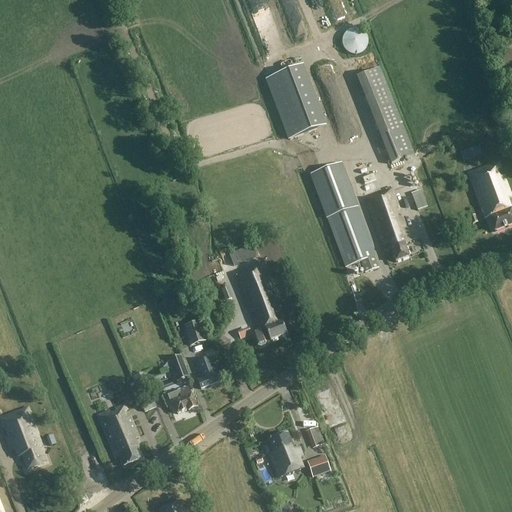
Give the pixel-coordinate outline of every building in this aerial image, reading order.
[(261,13),(267,36),(280,33),(275,10),(261,13)] [(367,49),(368,43),(366,37),(362,33),(356,30),(350,31),(345,35),(342,40),(342,47),(345,52),(350,56),(356,57),(362,54),(367,49)] [(303,67),(267,80),(290,141),(326,127),(303,67)] [(381,70),(359,80),(394,165),(416,157),(381,70)] [(468,174),(485,220),(490,218),(495,233),(511,226),(511,211),(508,200),(511,199),(503,176),(499,178),(496,171),(501,169),(499,163),(468,174)] [(311,176),(327,220),(328,220),(346,269),(360,263),(365,274),(378,269),(374,258),(375,258),(356,209),(357,208),(341,164),(311,176)] [(391,251),(396,263),(410,258),(405,245),(407,245),(401,229),(406,227),(402,217),(398,219),(396,213),(401,211),(393,190),(364,201),(384,253),(391,251)] [(412,195),(418,211),(428,207),(421,191),(412,195)] [(253,335),(257,346),(261,348),(265,346),(266,343),(264,338),(268,337),(270,341),(286,336),(281,321),(285,319),(266,268),(237,278),(251,315),(255,313),(258,320),(253,322),(258,334),(253,335)] [(285,305),(289,317),(296,314),(292,303),(285,305)] [(188,336),(192,345),(204,341),(198,323),(186,327),(189,336),(188,336)] [(170,360),(177,380),(189,376),(181,355),(170,360)] [(198,379),(201,389),(221,382),(216,367),(212,358),(197,363),(202,378),(198,379)] [(168,395),(171,403),(173,402),(177,413),(187,409),(188,412),(197,408),(192,396),(191,396),(188,388),(168,395)] [(98,416),(115,458),(119,456),(124,467),(142,460),(134,439),(139,437),(130,417),(126,419),(123,412),(128,410),(125,405),(98,416)] [(8,431),(4,432),(10,449),(14,448),(18,457),(21,456),(27,470),(46,462),(41,451),(43,451),(26,408),(0,418),(0,421),(1,424),(5,422),(8,431)] [(317,429),(309,432),(314,443),(321,440),(317,429)] [(270,456),(278,476),(304,466),(301,459),(304,458),(300,448),(296,449),(289,434),(268,442),(274,455),(270,456)] [(308,464),(314,479),(330,473),(325,458),(308,464)]
